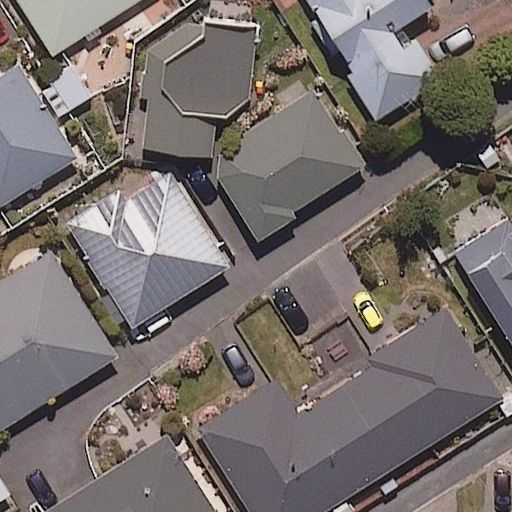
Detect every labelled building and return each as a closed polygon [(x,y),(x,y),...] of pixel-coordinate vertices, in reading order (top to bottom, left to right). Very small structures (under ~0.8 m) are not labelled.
[(139,0),(17,0),(51,54),(139,0)] [(306,0),(316,14),(311,18),(378,119),(441,78),(405,24),(430,7),(425,0),(306,0)] [(256,27),(186,23),(148,49),(143,151),(210,155),(212,122),(252,99),(256,27)] [(18,66),(0,77),(0,206),(76,157),(18,66)] [(89,96),(72,68),(40,87),(58,115),(89,96)] [(298,219),(293,211),(365,164),(315,87),(243,134),(246,139),(212,162),(258,233),(263,242),(298,219)] [(229,266),(168,169),(125,196),(120,188),(65,223),(131,327),(229,266)] [(511,226),(506,218),(448,256),(511,354),(511,226)] [(0,428),(116,356),(50,252),(0,283),(0,428)] [(502,397),(447,312),(294,410),(275,379),(196,429),(249,511),(322,511),(345,498),(502,397)] [(214,511),(166,436),(47,511),(214,511)] [(0,500),(9,495),(0,479),(0,500)]
